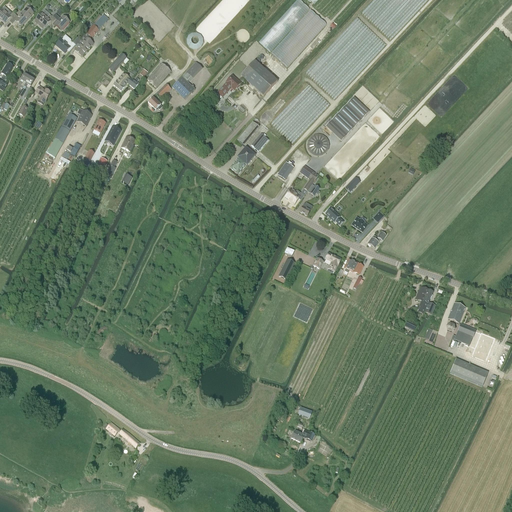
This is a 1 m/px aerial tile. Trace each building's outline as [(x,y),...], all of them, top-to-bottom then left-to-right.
[(303,17),(310,9),(298,0),(295,0),(272,30),(273,31),(270,35),(269,36),(271,38),(274,35),(276,37),(273,41),(276,43),(277,42),(278,43),(281,40),(283,41),(302,17),(303,17)] [(11,21),(15,15),(12,13),(11,14),(4,8),(0,12),(0,19),(4,23),(8,18),(11,21)] [(18,18),(15,15),(11,21),(13,23),(15,21),(21,26),(32,14),(26,9),(18,18)] [(271,54),(288,68),(326,24),(310,10),(271,54)] [(36,20),(44,27),(48,23),(50,25),(57,17),(55,14),(52,17),(45,11),(36,20)] [(102,15),(100,18),(105,23),(108,20),(102,15)] [(60,19),(57,17),(50,25),(53,28),(55,25),(61,30),(68,23),(62,17),(60,19)] [(97,21),(94,24),(95,25),(100,29),(103,26),(97,21)] [(99,31),(93,26),(86,34),(91,39),(99,31)] [(198,51),(205,38),(191,32),(185,45),(198,51)] [(78,48),(75,46),(70,51),(73,53),(75,51),(82,56),(93,44),(87,38),(78,48)] [(70,51),(75,46),(72,43),(69,47),(62,41),(56,46),(64,53),(68,49),(70,51)] [(114,73),(127,60),(122,55),(109,69),(114,73)] [(207,66),(214,61),(209,55),(202,60),(207,66)] [(277,82),(272,77),(255,61),(241,76),(264,97),(277,82)] [(1,74),(4,76),(1,80),(0,80),(0,86),(5,90),(8,85),(3,82),(12,68),(7,64),(1,74)] [(162,65),(147,81),(156,89),(170,72),(162,65)] [(144,70),(140,75),(143,78),(148,73),(144,70)] [(20,81),(23,83),(19,88),(22,89),(29,77),(23,74),(20,81)] [(131,80),(123,74),(113,86),(121,92),(127,84),(131,80)] [(226,83),(217,92),(222,97),(231,88),(234,91),(241,84),(232,76),(226,83)] [(34,81),(29,77),(22,89),(24,91),(27,85),(30,87),(34,81)] [(185,101),(195,91),(182,78),(172,88),(185,101)] [(131,79),(131,80),(127,84),(134,90),(137,85),(136,84),(138,81),(136,79),(134,82),(131,79)] [(160,100),(170,90),(166,85),(155,96),(160,100)] [(46,100),(50,92),(47,91),(46,91),(39,87),(34,94),(41,97),(39,101),(43,103),(45,100),(46,100)] [(162,108),(160,106),(161,106),(153,98),(148,103),(153,108),(152,110),(154,112),(155,111),(156,111),(158,109),(160,110),(162,108)] [(353,98),(326,127),(341,142),(369,113),(353,98)] [(23,117),(28,109),(23,106),(18,114),(23,117)] [(82,111),(80,110),(77,114),(80,116),(77,122),(86,127),(92,116),(82,111)] [(69,114),(63,127),(53,143),(52,142),(45,154),(55,159),(70,133),(77,119),(69,114)] [(237,126),(241,121),(237,117),(232,122),(237,126)] [(100,134),(105,124),(98,120),(93,130),(100,134)] [(253,123),(239,141),(246,146),(260,128),(253,123)] [(120,132),(112,128),(105,142),(108,143),(109,141),(114,143),(120,132)] [(258,152),(268,141),(261,134),(251,146),(258,152)] [(328,150),(329,146),(328,142),(326,138),(322,135),(318,135),(314,135),(310,138),(307,142),(307,146),(307,150),(310,154),(314,156),(318,157),(322,156),(326,154),(328,150)] [(128,156),(136,141),(127,137),(121,149),(127,152),(126,155),(128,156)] [(70,154),(76,144),(71,141),(66,151),(70,154)] [(70,155),(75,158),(81,148),(76,145),(70,155)] [(246,166),(255,156),(245,148),(237,158),(238,159),(231,168),(231,169),(231,170),(233,171),(234,171),(238,174),(240,174),(241,172),(240,171),(246,165),(246,166)] [(90,162),(94,153),(89,151),(82,164),(87,166),(90,162)] [(62,158),(67,161),(70,156),(64,153),(62,158)] [(107,162),(101,159),(95,169),(101,173),(107,162)] [(107,174),(111,176),(115,169),(114,168),(116,164),(112,163),(113,161),(107,174)] [(120,162),(117,168),(125,172),(128,165),(129,165),(130,163),(124,161),(123,163),(120,162)] [(286,181),(293,167),(285,163),(278,176),(286,181)] [(291,191),(290,191),(285,198),(291,203),(291,204),(294,206),(298,200),(301,202),(307,192),(312,186),(318,177),(304,167),(300,173),(310,181),(304,190),(301,194),(300,195),(297,192),(295,192),(293,190),(291,191)] [(125,175),(120,183),(127,187),(131,178),(125,175)] [(345,188),(348,190),(351,188),(353,190),(361,183),(356,178),(345,188)] [(314,187),(312,186),(307,192),(314,197),(319,189),(315,186),(314,187)] [(307,217),(311,209),(304,205),(300,213),(307,217)] [(330,209),(325,215),(334,224),(335,223),(340,227),(343,223),(339,219),(340,218),(330,209)] [(373,219),(378,223),(383,217),(379,213),(373,219)] [(352,226),(363,233),(368,226),(364,224),(365,223),(360,220),(360,221),(357,218),(352,226)] [(374,236),(368,245),(374,249),(380,241),(382,242),(386,236),(381,233),(377,238),(374,236)] [(292,257),(295,251),(287,248),(284,253),(292,257)] [(334,274),(338,266),(341,260),(328,254),(325,260),(332,263),(329,271),(334,274)] [(323,262),(317,259),(313,267),(319,270),(323,262)] [(279,277),(286,280),(294,264),(287,260),(279,277)] [(349,271),(353,262),(349,260),(345,269),(346,269),(344,272),(348,274),(349,271)] [(357,264),(353,262),(349,271),(353,273),(359,276),(363,267),(357,264)] [(358,277),(353,287),(357,289),(362,279),(358,277)] [(425,296),(428,291),(420,288),(415,300),(422,303),(418,313),(423,315),(424,313),(428,305),(425,304),(426,300),(424,300),(425,296)] [(428,304),(432,293),(428,291),(425,296),(424,300),(426,300),(425,304),(428,305),(424,313),(431,316),(435,307),(428,304)] [(460,324),(460,323),(459,323),(465,308),(454,304),(448,320),(460,324)] [(405,327),(414,332),(416,327),(407,322),(405,327)] [(454,326),(450,324),(446,327),(446,332),(451,334),(455,331),(454,326)] [(480,359),(489,336),(461,325),(456,338),(453,336),(452,340),(473,348),(470,355),(480,359)] [(482,387),(488,374),(456,360),(450,374),(482,387)] [(300,408),(298,415),(309,419),(312,413),(300,408)] [(122,431),(121,433),(119,431),(111,424),(106,429),(114,437),(118,433),(119,434),(119,435),(136,449),(140,445),(128,435),(122,431)] [(301,435),(295,432),(292,439),(300,443),(303,436),(307,438),(306,439),(311,442),(315,435),(309,433),(304,431),(301,435)]
